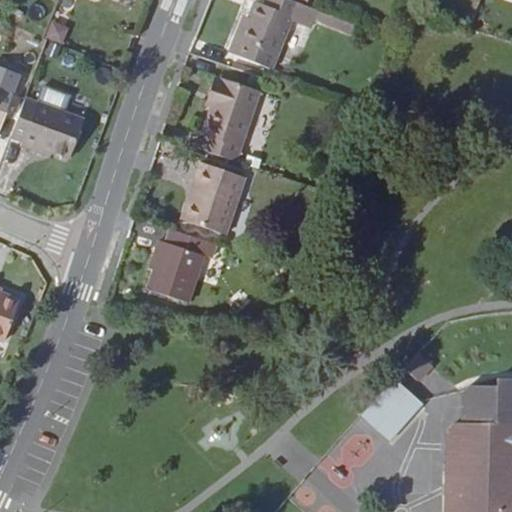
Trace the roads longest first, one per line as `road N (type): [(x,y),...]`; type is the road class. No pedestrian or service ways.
road 1 (residential): [(89,256),(175,0)]
road 2 (residential): [(0,476),(89,256)]
